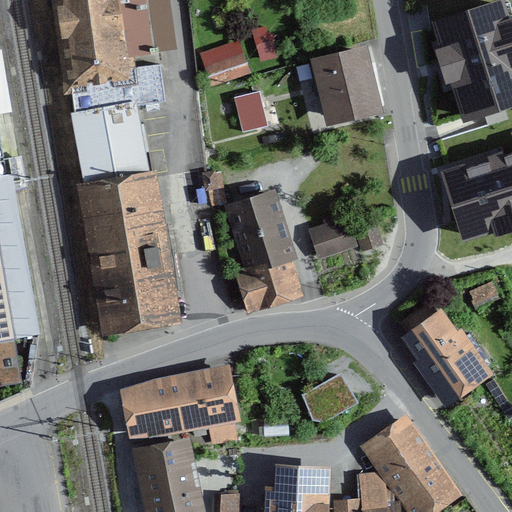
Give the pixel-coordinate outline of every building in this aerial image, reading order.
[(58,0),(75,114),(135,105),(165,101),(160,64),(129,68),(127,56),(158,51),(151,0),(58,0)] [(170,0),(151,0),(158,51),(177,49),(170,0)] [(511,102),(511,49),(511,50),(511,49),(511,40),(510,42),(499,6),(437,24),(442,42),(446,41),(452,64),(458,84),(455,85),(464,117),(511,102)] [(260,55),(277,56),(278,35),(260,35),(260,55)] [(318,59),(331,116),(375,105),(360,44),(346,47),(347,52),(318,59)] [(247,72),(241,55),(222,61),(218,51),(204,56),(212,82),(247,72)] [(75,114),(84,173),(144,164),(135,105),(75,114)] [(240,113),(244,131),(261,127),(257,109),(240,113)] [(0,251),(14,338),(39,333),(12,174),(20,173),(10,112),(0,113),(0,251)] [(511,151),(495,157),(450,170),(468,233),(493,225),(492,222),(509,217),(511,225),(511,151)] [(112,326),(170,316),(144,164),(84,173),(112,326)] [(216,172),(205,173),(206,185),(217,183),(216,172)] [(292,294),(280,258),(292,255),(273,194),(230,208),(249,267),(240,270),(252,306),(292,294)] [(314,232),(322,254),(353,243),(346,222),(314,232)] [(357,230),(363,249),(380,243),(374,224),(357,230)] [(0,339),(14,338),(0,251),(0,339)] [(498,298),(496,292),(495,293),(491,283),(470,292),(476,308),(498,298)] [(409,337),(450,395),(487,368),(473,348),(467,353),(433,305),(405,321),(414,334),(409,337)] [(0,339),(0,386),(22,382),(14,338),(0,339)] [(337,374),(306,391),(323,422),(354,404),(337,374)] [(231,412),(224,375),(125,394),(132,431),(167,424),(168,433),(181,430),(180,422),(208,416),(210,427),(225,424),(223,413),(231,412)] [(401,496),(412,511),(419,511),(449,491),(400,419),(371,440),(389,465),(385,468),(388,472),(391,469),(407,492),(401,496)] [(290,425),(264,425),(264,435),(290,435),(290,425)] [(145,449),(157,511),(194,511),(186,471),(191,470),(190,464),(185,465),(181,442),(145,449)] [(327,511),(327,510),(323,504),(320,504),(321,494),(327,494),(328,472),(286,470),(285,491),(274,490),(273,507),(258,506),(257,511),(327,511)] [(218,493),(219,511),(237,511),(236,492),(218,493)] [(363,511),(393,511),(393,504),(384,505),(383,492),(362,498),(363,511)]
